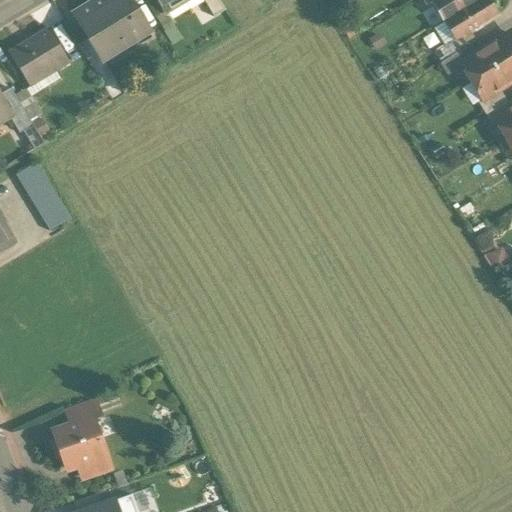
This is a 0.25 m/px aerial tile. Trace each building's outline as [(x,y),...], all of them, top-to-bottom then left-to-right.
[(127,0),(97,0),(73,15),(89,40),(98,56),(129,38),(132,43),(148,33),(127,0)] [(157,0),(166,14),(189,0),(157,0)] [(201,0),(213,19),(224,12),(216,0),(201,0)] [(419,0),(425,8),(431,5),(438,0),(419,0)] [(438,0),(431,5),(443,23),(479,0),(438,0)] [(486,0),(479,0),(443,23),(454,41),(470,32),(496,16),(486,0)] [(67,65),(47,32),(10,55),(28,84),(52,69),(54,73),(67,65)] [(454,41),(449,45),(455,55),(471,46),(476,42),(470,32),(454,41)] [(477,55),(462,65),(463,67),(473,82),(511,57),(511,40),(509,36),(477,55)] [(98,56),(89,40),(77,47),(112,104),(124,96),(102,61),(102,62),(98,56)] [(455,55),(450,59),(457,71),(463,67),(462,65),(477,55),(471,46),(455,55)] [(511,57),(473,82),(483,99),(484,100),(499,91),(511,83),(511,57)] [(499,91),(484,100),(483,99),(477,102),(483,113),(505,100),(499,91)] [(31,127),(9,92),(0,97),(0,102),(8,115),(19,134),(31,127)] [(505,100),(483,113),(491,126),(497,122),(496,120),(511,110),(505,100)] [(511,109),(511,110),(496,120),(497,122),(508,138),(511,135),(511,109)] [(69,220),(35,164),(16,175),(48,232),(69,220)] [(0,223),(0,253),(13,246),(0,223)] [(94,405),(66,415),(70,427),(92,420),(99,418),(94,405)] [(70,427),(53,434),(56,442),(53,444),(58,459),(62,457),(67,471),(77,467),(105,456),(92,420),(70,427)] [(105,456),(77,467),(82,479),(110,469),(105,456)] [(96,496),(73,504),(76,511),(83,511),(99,507),(96,496)] [(135,511),(130,496),(113,502),(116,511),(135,511)] [(99,507),(83,511),(116,511),(113,502),(99,507)]
